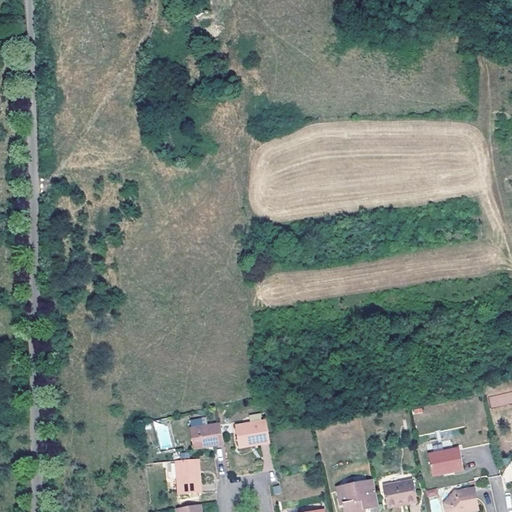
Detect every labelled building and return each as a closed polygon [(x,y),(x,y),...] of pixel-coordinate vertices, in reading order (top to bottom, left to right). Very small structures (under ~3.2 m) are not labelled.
[(201,0),(197,0),(189,5),(197,18),(208,10),(201,0)] [(235,445),(250,442),(251,445),(267,442),(264,420),(231,426),(235,445)] [(208,447),(224,443),(219,422),(189,428),(193,447),(207,444),(208,447)] [(169,436),(160,439),(162,449),(172,447),(169,436)] [(464,470),(460,447),(429,453),(433,473),(446,470),(447,473),(464,470)] [(198,477),(196,459),(182,460),(174,461),(168,462),(170,479),(178,479),(179,495),(202,492),(201,476),(198,477)] [(366,511),(366,510),(381,507),(375,480),(346,486),(347,493),(340,494),(342,504),(346,504),(347,511),(366,511)] [(389,506),(407,502),(408,506),(419,503),(414,480),(385,487),(389,506)] [(338,487),(340,494),(347,493),(346,486),(338,487)] [(425,491),(428,499),(438,495),(436,488),(425,491)] [(465,511),(469,510),(470,511),(473,511),(479,511),(475,488),(455,493),(446,505),(446,511),(465,511)]
